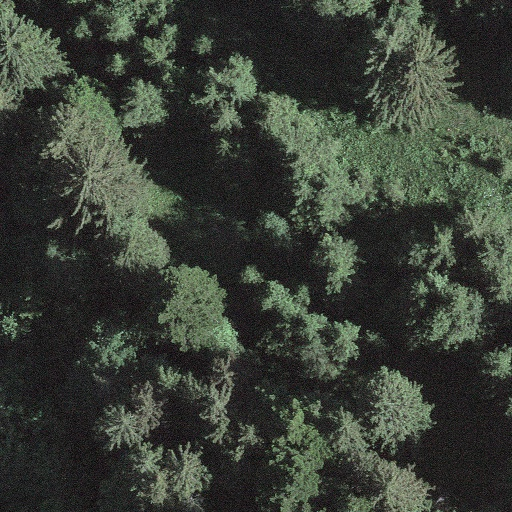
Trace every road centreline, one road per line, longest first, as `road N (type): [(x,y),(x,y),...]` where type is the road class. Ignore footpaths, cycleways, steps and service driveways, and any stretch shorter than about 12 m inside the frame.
road 1 (track): [(511,140),(382,99),(240,0)]
road 2 (track): [(130,511),(0,334)]
